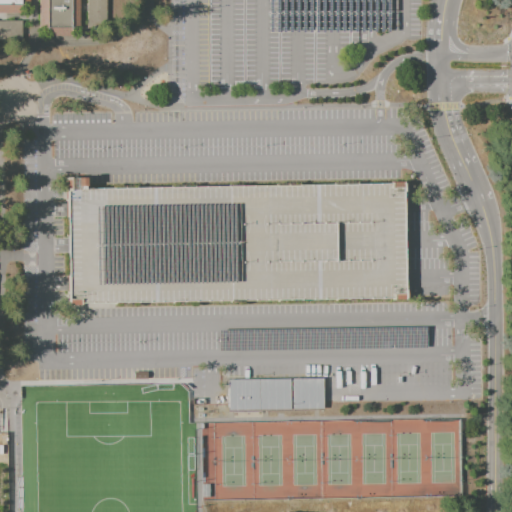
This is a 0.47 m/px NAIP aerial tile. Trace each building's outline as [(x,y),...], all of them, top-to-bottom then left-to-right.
[(0,0),(0,15),(20,15),(20,3),(28,3),(28,0),(0,0)] [(47,27),(38,28),(38,0),(80,0),(80,26),(72,27),(72,35),(47,36),(47,27)] [(86,0),(87,28),(108,28),(107,0),(86,0)] [(267,0),(267,32),(388,32),(388,0),(267,0)] [(0,21),(0,38),(23,38),(22,21),(0,21)] [(68,190),(406,184),(408,301),(70,307),(68,190)] [(219,331),(427,327),(427,348),(219,352),(219,331)] [(290,379),(290,409),(229,411),(228,380),(290,379)] [(323,379),(323,409),(293,409),(292,379),(323,379)]
